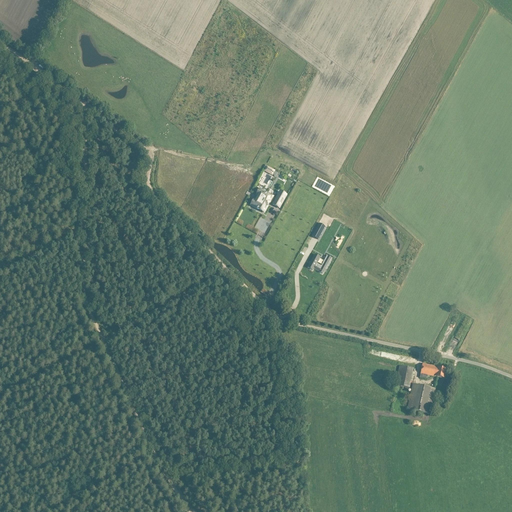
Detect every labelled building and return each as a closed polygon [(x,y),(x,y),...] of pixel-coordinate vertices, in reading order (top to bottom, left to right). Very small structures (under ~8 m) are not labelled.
[(254,200),(251,205),(254,207),(257,209),(258,209),(263,212),(264,212),(270,202),(270,201),(274,203),(273,205),(279,208),(285,197),(286,195),(280,192),(279,194),(275,200),(272,198),(272,197),(259,190),(256,195),(259,196),(256,201),(254,200)] [(319,224),(314,232),(320,236),(325,227),(319,224)] [(315,255),(308,268),(313,271),(314,269),(320,272),(319,273),(322,274),(331,259),(327,256),(321,267),(316,264),(320,258),(315,255)] [(422,364),(421,369),(420,378),(426,379),(427,375),(444,379),(445,374),(446,369),(422,364)] [(409,389),(412,374),(413,369),(399,366),(395,386),(405,388),(404,391),(408,392),(409,389)] [(412,384),(407,410),(430,414),(435,389),(412,384)]
